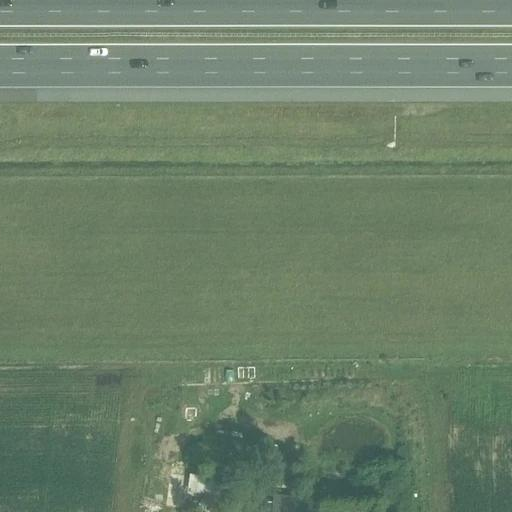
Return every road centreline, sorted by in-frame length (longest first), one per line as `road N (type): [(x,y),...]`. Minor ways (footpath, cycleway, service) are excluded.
road 1 (motorway): [(511,5),(0,5)]
road 2 (motorway): [(0,67),(511,67)]
